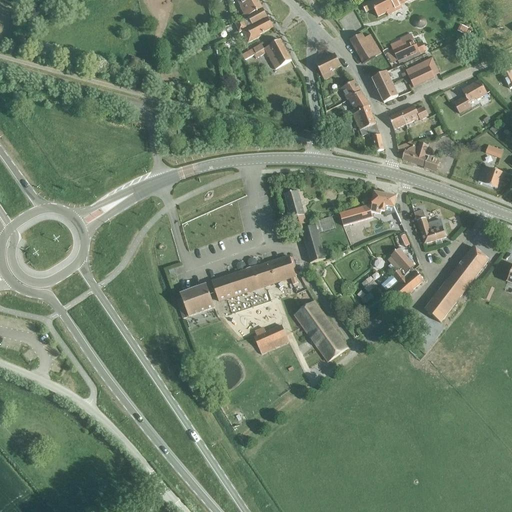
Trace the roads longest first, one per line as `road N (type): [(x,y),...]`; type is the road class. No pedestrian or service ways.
road 1 (primary): [(5,275),(50,298),(214,511)]
road 2 (primary): [(245,511),(79,261)]
road 3 (unclassified): [(167,492),(94,413),(0,365)]
road 4 (residential): [(290,399),(435,280)]
road 5 (secondary): [(162,181),(230,162),(315,161)]
road 6 (residential): [(380,113),(511,55)]
road 7 (residential): [(315,161),(313,26)]
